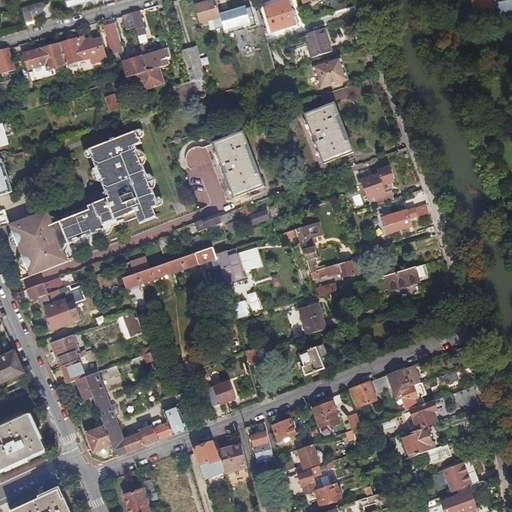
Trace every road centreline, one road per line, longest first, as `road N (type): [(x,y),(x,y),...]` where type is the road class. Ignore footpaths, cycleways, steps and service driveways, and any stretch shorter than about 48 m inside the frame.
road 1 (residential): [(87,480),(469,333)]
road 2 (residential): [(364,0),(469,333)]
road 3 (residential): [(0,287),(76,457)]
road 4 (residential): [(469,333),(507,511)]
road 5 (residential): [(0,42),(147,0)]
